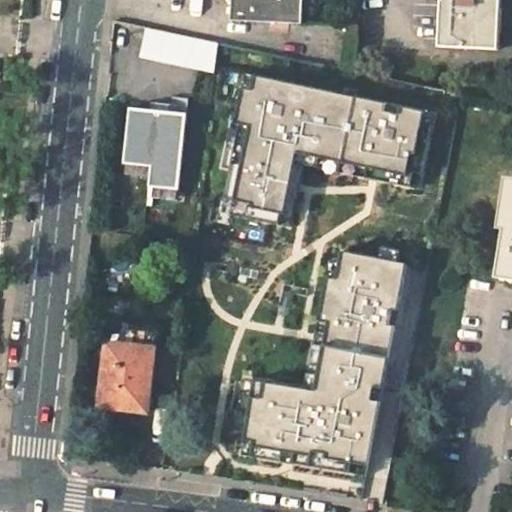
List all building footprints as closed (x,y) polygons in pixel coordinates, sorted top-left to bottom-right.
[(232,0),(232,15),(304,19),(304,0),(232,0)] [(445,0),(443,46),(502,50),(503,0),(445,0)] [(219,41),(147,25),(139,64),(214,79),(219,41)] [(354,98),(248,74),(220,198),(293,215),(307,153),(340,161),(354,98)] [(188,112),(130,106),(125,162),(152,165),(150,186),(180,189),(188,112)] [(511,178),(495,270),(511,272),(511,178)] [(240,447),(368,470),(406,262),(333,249),(309,379),(254,369),(240,447)] [(154,333),(123,329),(121,344),(107,342),(100,405),(122,408),(122,403),(148,406),(155,349),(152,348),(154,333)]
